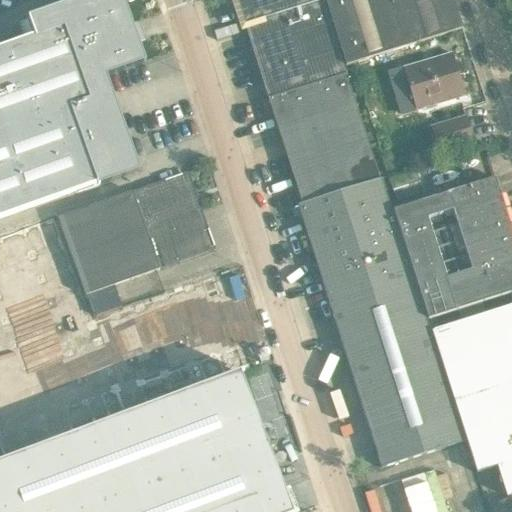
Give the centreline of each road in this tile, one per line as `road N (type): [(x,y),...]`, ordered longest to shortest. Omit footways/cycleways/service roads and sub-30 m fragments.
road 1 (tertiary): [(345,511),(178,0)]
road 2 (unknown): [(256,239),(131,279)]
